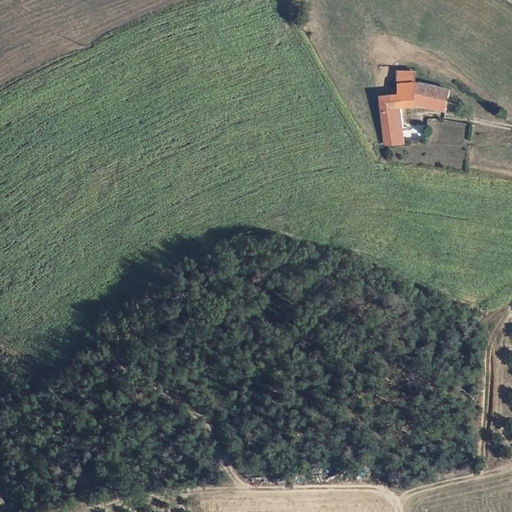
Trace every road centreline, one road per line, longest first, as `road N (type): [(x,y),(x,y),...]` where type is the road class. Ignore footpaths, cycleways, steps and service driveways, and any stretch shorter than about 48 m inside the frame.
road 1 (track): [(399,511),(394,493),(238,486),(79,511)]
road 2 (track): [(394,493),(476,476),(490,344),(511,307)]
